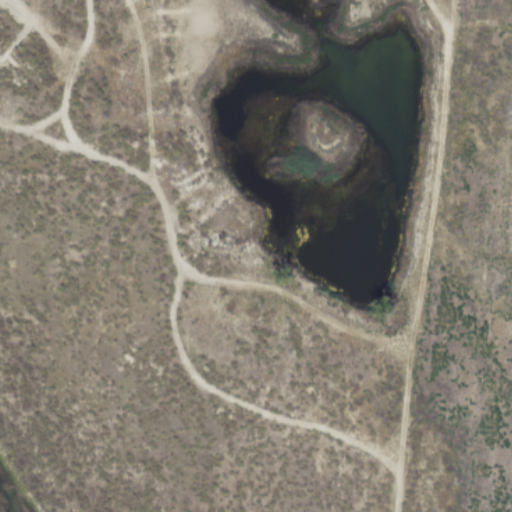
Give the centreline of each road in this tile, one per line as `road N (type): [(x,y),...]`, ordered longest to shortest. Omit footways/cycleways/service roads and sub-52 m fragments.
road 1 (track): [(391,511),(392,472),(382,457),(201,384),(170,320),(176,265),(158,197),(128,169),(71,144),(62,104),(83,44),(86,0),(428,8),(442,22),(440,149),(394,491)]
road 2 (track): [(176,265),(193,277),(281,293),(383,346),(405,368)]
road 3 (track): [(158,197),(141,49),(126,0)]
